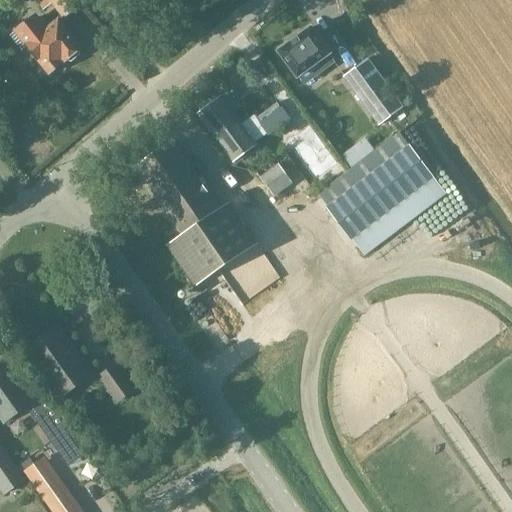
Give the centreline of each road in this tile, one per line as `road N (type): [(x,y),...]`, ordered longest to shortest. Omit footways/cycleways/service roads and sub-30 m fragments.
road 1 (tertiary): [(283,511),(58,184)]
road 2 (tertiary): [(58,184),(272,0)]
